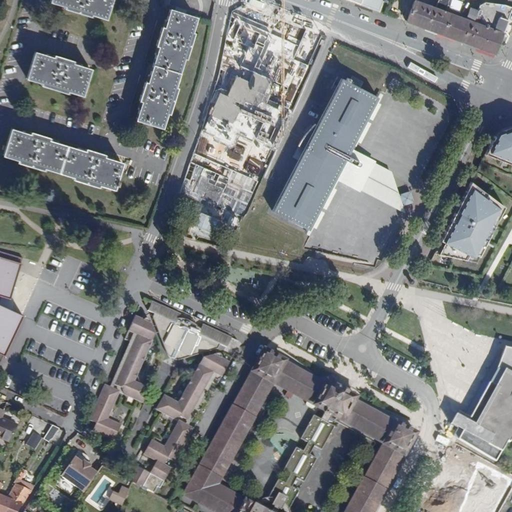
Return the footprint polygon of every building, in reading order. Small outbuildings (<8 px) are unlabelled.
[(98,16),(106,19),(111,0),(51,0),(51,2),(59,4),(60,2),(67,5),(65,8),(90,16),(91,12),(98,14),(98,16)] [(371,0),(369,7),(378,11),(382,0),(371,0)] [(438,0),(435,9),(444,12),(448,0),(438,0)] [(407,22),(425,29),(433,8),(415,1),(407,22)] [(465,43),(494,54),(511,7),(504,4),(486,2),(479,7),(477,10),(465,43)] [(437,33),(465,43),(477,10),(470,7),(465,19),(444,12),(437,33)] [(425,29),(437,33),(444,12),(435,9),(433,8),(425,29)] [(165,112),(169,113),(176,88),(173,87),(175,80),(177,81),(182,64),(180,64),(182,57),(186,58),(193,33),(190,32),(192,26),(194,26),(196,18),(170,10),(164,28),(162,28),(156,46),(159,46),(148,83),(145,83),(140,100),(142,101),(137,119),(162,127),(165,119),(163,119),(165,112)] [(83,96),(90,69),(72,63),(73,61),(55,56),(54,58),(36,52),(28,79),(37,82),(38,80),(44,82),(43,85),(67,93),(68,89),(75,91),(74,93),(83,96)] [(255,77),(294,92),(303,69),(264,54),(255,77)] [(361,187),(372,163),(361,158),(349,151),(365,120),(356,115),(354,108),(361,94),(363,94),(365,90),(360,88),(363,81),(352,76),(351,79),(347,77),(345,80),(342,78),(318,125),(310,141),(303,137),(298,145),(306,149),(300,160),(274,211),(289,219),(295,207),(305,213),(310,213),(315,211),(318,208),(321,205),(336,174),(349,181),(361,187)] [(365,120),(366,121),(378,97),(365,90),(363,94),(361,94),(354,108),(356,115),(365,120)] [(227,91),(214,121),(234,130),(247,100),(227,91)] [(303,137),(310,141),(318,125),(315,124),(303,137)] [(511,126),(500,131),(501,134),(499,135),(498,136),(497,138),(494,136),(484,154),(511,165),(511,126)] [(86,149),(85,152),(49,140),(49,138),(31,132),(31,135),(12,129),(5,155),(13,158),(14,156),(20,158),(19,162),(44,169),(45,166),(51,168),(51,170),(68,175),(68,173),(75,176),(74,179),(99,186),(100,183),(106,186),(106,187),(114,189),(122,163),(104,157),(105,155),(86,149)] [(294,157),(300,160),(306,149),(298,145),(294,157)] [(204,151),(197,172),(224,181),(231,159),(204,151)] [(402,206),(399,194),(391,171),(362,156),(361,158),(372,163),(361,187),(349,181),(348,183),(405,212),(402,206)] [(470,182),(458,206),(462,207),(472,188),(484,197),(485,194),(470,182)] [(444,243),(438,254),(465,260),(468,255),(474,258),(475,255),(478,257),(491,234),(487,232),(494,219),(497,220),(504,207),(485,194),(484,197),(472,188),(462,207),(458,206),(440,242),(444,243)] [(414,202),(414,201),(411,191),(399,194),(402,206),(414,202)] [(289,219),(310,230),(322,206),(321,205),(318,208),(315,211),(310,213),(305,213),(295,207),(289,219)] [(487,232),(491,234),(497,220),(494,219),(487,232)] [(444,243),(440,242),(434,254),(438,254),(444,243)] [(0,352),(8,355),(25,310),(10,303),(11,300),(12,295),(22,257),(0,250),(0,352)] [(228,347),(232,338),(218,331),(203,324),(201,329),(196,323),(190,320),(184,318),(179,317),(181,314),(152,300),(149,310),(155,313),(154,315),(157,325),(161,327),(159,331),(166,347),(169,355),(172,357),(176,359),(181,359),(219,348),(220,343),(228,347)] [(121,424),(108,418),(119,392),(142,402),(149,387),(135,380),(155,333),(150,318),(148,317),(144,319),(136,315),(125,338),(134,342),(113,388),(105,384),(89,419),(96,422),(93,429),(115,439),(121,424)] [(509,444),(511,438),(511,348),(505,347),(501,357),(498,356),(478,391),(464,419),(458,429),(454,437),(458,439),(497,462),(507,443),(509,444)] [(356,397),(327,380),(326,383),(284,361),(285,359),(265,348),(233,406),(232,406),(184,493),(217,511),(373,511),(418,432),(397,421),(397,422),(355,399),(356,397)] [(209,381),(218,385),(230,363),(223,359),(222,355),(220,354),(217,353),(203,357),(178,403),(164,395),(157,409),(178,421),(165,447),(151,440),(144,454),(157,461),(150,473),(137,466),(129,480),(154,493),(158,487),(160,488),(171,468),(165,465),(168,458),(175,462),(193,428),(185,424),(209,381)] [(0,438),(10,442),(17,424),(2,418),(5,411),(0,409),(0,438)] [(456,415),(451,425),(458,429),(464,419),(456,415)] [(50,440),(54,438),(60,428),(52,425),(44,438),(49,442),(50,440)] [(43,439),(33,432),(26,443),(36,450),(43,439)] [(83,492),(97,473),(89,468),(90,466),(83,461),(82,462),(74,457),(61,476),(83,492)] [(16,483),(31,490),(35,485),(17,478),(14,483),(16,483)] [(0,511),(3,511),(12,499),(9,498),(0,493),(0,489),(3,484),(0,482),(0,511)] [(17,511),(31,490),(16,483),(15,485),(9,498),(12,499),(3,511),(17,511)]
